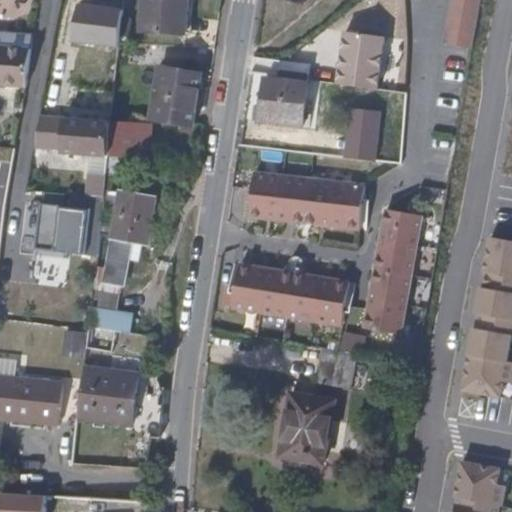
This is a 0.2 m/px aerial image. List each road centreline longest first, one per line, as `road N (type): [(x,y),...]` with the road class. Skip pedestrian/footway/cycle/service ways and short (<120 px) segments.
road 1 (residential): [(243,0),(184,511)]
road 2 (residential): [(507,0),(429,432)]
